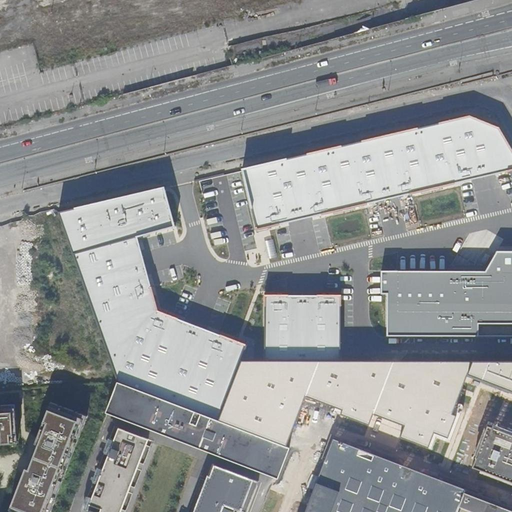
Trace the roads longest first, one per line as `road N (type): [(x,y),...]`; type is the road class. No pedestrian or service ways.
road 1 (unclassified): [(0,207),(488,88),(511,127)]
road 2 (primary): [(0,179),(511,40)]
road 3 (primary): [(511,19),(0,155)]
road 4 (unknown): [(330,361),(259,332),(218,331),(187,336),(111,373)]
road 5 (unknown): [(98,381),(46,219)]
